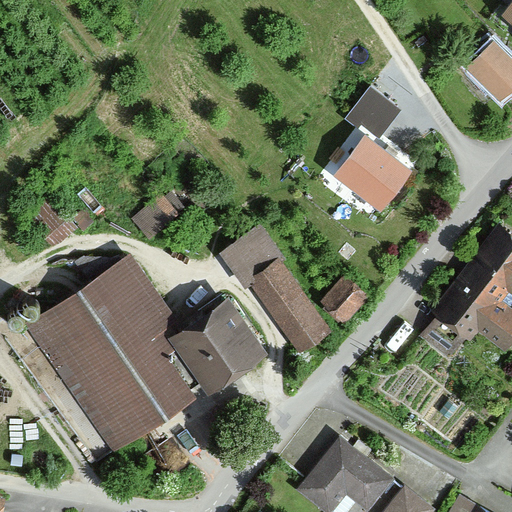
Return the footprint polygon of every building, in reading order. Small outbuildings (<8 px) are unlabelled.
[(511,1),(503,14),(511,21),(511,1)] [(467,71),(500,103),(511,91),(511,56),(496,41),(467,71)] [(385,198),(415,155),(364,119),(334,163),(385,198)] [(58,239),(81,213),(52,189),(30,214),(58,239)] [(134,221),(153,241),(174,223),(155,202),(134,221)] [(511,236),(499,226),(431,312),(437,317),(419,339),(448,362),(467,339),(473,343),(480,333),(507,354),(511,347),(511,310),(501,302),(510,291),(511,293),(511,236)] [(328,334),(257,228),(221,254),(247,291),(250,288),(297,355),(328,334)] [(181,326),(130,255),(25,329),(114,454),(195,396),(157,343),(181,326)] [(370,296),(345,278),(325,306),(349,324),(370,296)] [(269,354),(229,298),(172,339),(212,395),(269,354)] [(325,511),(333,511),(346,495),(367,511),(369,511),(393,481),(338,438),(298,491),(325,511)] [(431,511),(434,508),(404,486),(385,511),(431,511)] [(493,511),(461,494),(450,511),(493,511)]
